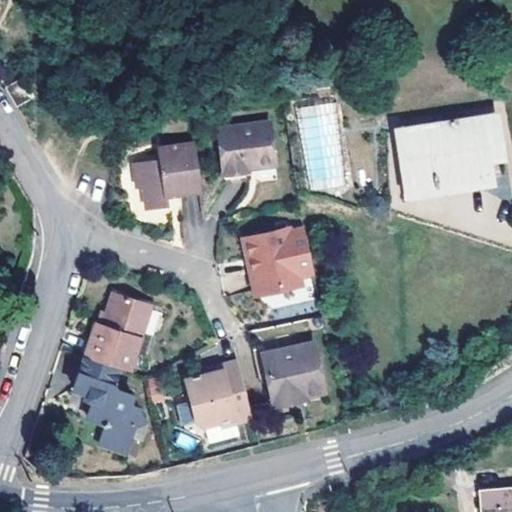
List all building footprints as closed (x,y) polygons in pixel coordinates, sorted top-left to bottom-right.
[(7,87),(17,107),(33,99),(22,79),(7,87)] [(305,190),(344,187),(337,102),(299,105),(305,190)] [(408,188),(490,177),(487,159),(500,157),(494,116),(399,129),(408,188)] [(270,122),(218,128),(224,176),(249,173),(249,169),(275,166),(270,122)] [(170,204),(168,187),(182,185),(182,189),(204,186),(196,142),(161,148),(162,160),(136,165),(140,185),(145,185),(149,207),(170,204)] [(168,187),(170,204),(171,209),(185,207),(182,189),(182,185),(168,187)] [(308,222),(292,225),(294,233),(310,230),(308,222)] [(249,233),(253,255),(261,254),(267,283),(304,276),(300,259),(315,256),(310,230),(294,233),(292,225),(249,233)] [(258,284),(267,283),(261,254),(253,255),(258,284)] [(318,273),(315,256),(300,259),(304,276),(318,273)] [(115,370),(125,373),(147,306),(109,294),(102,314),(98,326),(91,323),(80,358),(80,359),(115,370)] [(98,326),(102,314),(95,312),(91,323),(98,326)] [(264,353),(301,345),(298,332),(253,341),(268,417),(299,411),(298,405),(326,400),(325,391),(305,395),(305,392),(297,393),(298,400),(274,404),(264,353)] [(315,342),(301,345),(264,353),(274,404),(298,400),(297,393),(305,392),(305,395),(325,391),(315,342)] [(250,418),(236,358),(220,362),(221,368),(202,372),(183,377),(193,419),(201,425),(204,436),(236,429),(234,422),(250,418)] [(80,359),(70,390),(87,396),(89,402),(84,418),(100,423),(102,428),(98,444),(121,452),(129,425),(138,421),(134,410),(126,407),(128,397),(115,392),(111,386),(115,372),(115,370),(80,359)] [(221,368),(220,362),(201,367),(202,372),(221,368)] [(87,396),(70,390),(63,411),(84,418),(89,402),(87,396)] [(100,423),(84,418),(78,438),(98,444),(102,428),(100,423)] [(511,511),(511,486),(478,489),(479,511),(511,511)]
